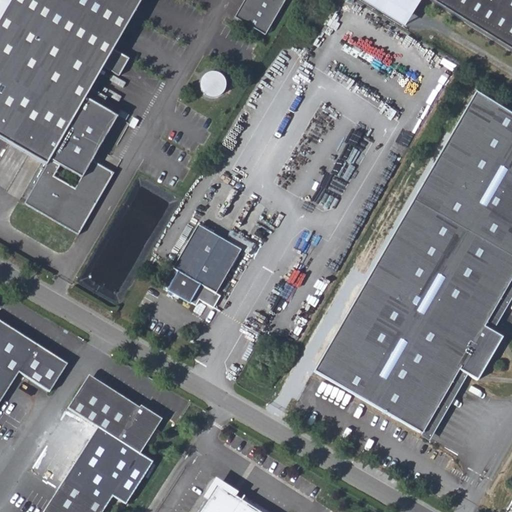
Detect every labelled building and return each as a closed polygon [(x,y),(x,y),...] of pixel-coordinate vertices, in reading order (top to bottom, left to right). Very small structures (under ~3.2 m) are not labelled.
[(0,0),(0,137),(38,159),(15,199),(69,230),(105,168),(92,160),(117,116),(101,107),(107,97),(91,87),(103,67),(119,76),(129,59),(112,50),(141,0),(0,0)] [(285,0),(244,0),(234,17),(265,35),(285,0)] [(364,0),(402,23),(416,0),(364,0)] [(511,0),(424,0),(511,54),(511,0)] [(211,72),(210,72),(208,73),(205,75),(203,77),(202,80),(200,83),(200,86),(200,88),(200,91),(201,93),(203,95),(205,98),(207,100),(210,101),(212,102),(215,102),(218,101),(221,100),(224,99),(226,97),(227,95),(229,92),(230,89),(230,86),(229,84),(229,81),(227,78),(225,76),(223,74),(220,73),(217,72),(214,72),(211,72)] [(511,116),(474,94),(313,372),(385,414),(421,435),(458,370),(467,375),(477,381),(502,337),(492,332),(483,327),(511,277),(511,116)] [(240,250),(197,225),(172,269),(171,268),(160,286),(166,289),(168,291),(168,292),(166,295),(171,297),(173,295),(173,293),(189,303),(195,306),(198,300),(212,308),(220,296),(215,294),(240,250)] [(511,277),(483,327),(492,332),(511,297),(511,277)] [(189,303),(173,293),(173,295),(188,304),(189,303)] [(200,315),(212,321),(217,312),(205,305),(200,315)] [(55,357),(0,321),(0,400),(18,373),(49,392),(60,374),(49,367),(55,357)] [(67,364),(55,357),(49,367),(60,374),(67,364)] [(421,435),(385,414),(428,442),(467,375),(458,370),(421,435)] [(98,383),(88,376),(81,387),(91,393),(98,383)] [(91,393),(81,387),(67,409),(96,428),(41,511),(101,511),(111,497),(125,505),(152,462),(139,454),(161,420),(140,406),(138,408),(98,383),(91,393)] [(197,511),(258,511),(234,497),(230,494),(231,494),(225,490),(216,484),(212,490),(205,500),(197,511)] [(267,511),(243,496),(240,500),(258,511),(267,511)]
